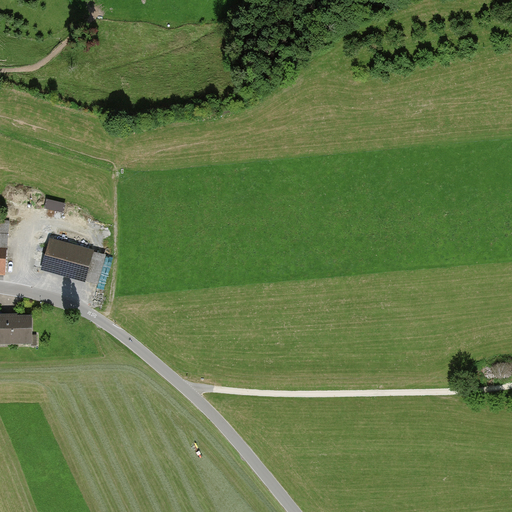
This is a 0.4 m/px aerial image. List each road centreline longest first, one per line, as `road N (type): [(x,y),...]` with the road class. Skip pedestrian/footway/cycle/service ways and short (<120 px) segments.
road 1 (unclassified): [(0,287),(62,302),(122,336),(223,426),(295,511)]
road 2 (track): [(189,392),(511,385)]
road 3 (track): [(0,131),(115,171),(114,285),(102,322)]
